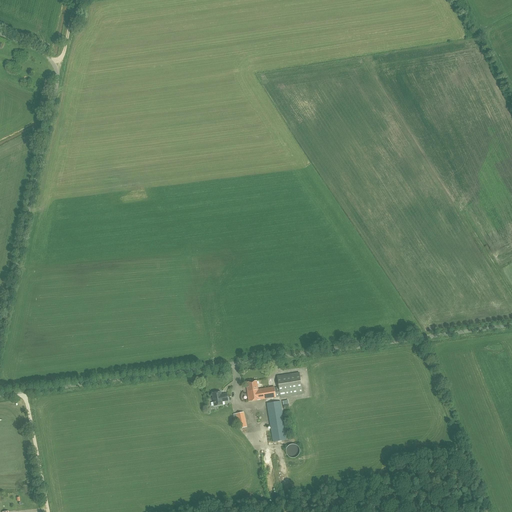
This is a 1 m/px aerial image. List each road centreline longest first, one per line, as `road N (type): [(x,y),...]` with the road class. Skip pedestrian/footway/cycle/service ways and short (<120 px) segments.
road 1 (unclassified): [(0,395),(511,325)]
road 2 (unclassified): [(0,342),(57,81),(48,56),(0,33)]
road 3 (track): [(48,511),(24,392)]
